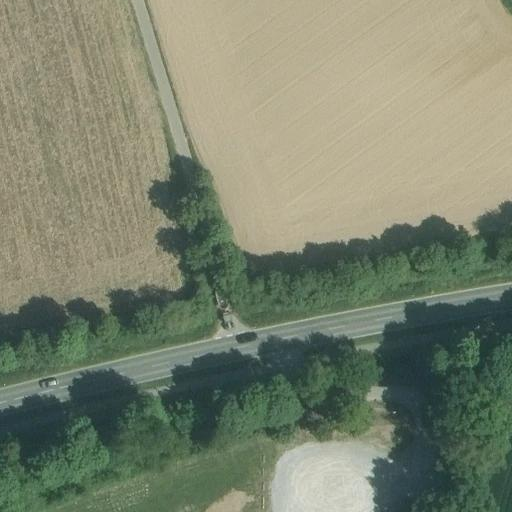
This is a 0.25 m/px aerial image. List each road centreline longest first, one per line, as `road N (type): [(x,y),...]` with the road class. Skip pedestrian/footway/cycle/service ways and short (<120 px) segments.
road 1 (secondary): [(0,408),(241,348),(511,297)]
road 2 (track): [(241,348),(136,0)]
